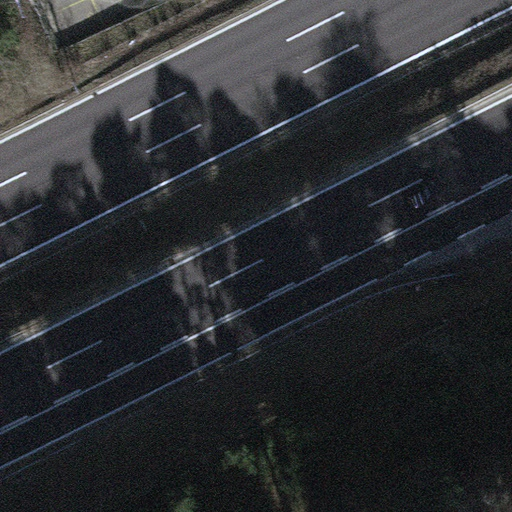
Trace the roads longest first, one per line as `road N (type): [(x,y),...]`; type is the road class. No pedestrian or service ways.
road 1 (motorway): [(0,395),(511,138)]
road 2 (motorway): [(407,0),(0,205)]
